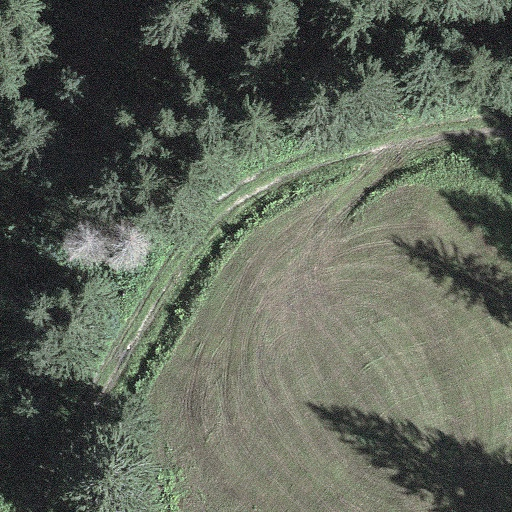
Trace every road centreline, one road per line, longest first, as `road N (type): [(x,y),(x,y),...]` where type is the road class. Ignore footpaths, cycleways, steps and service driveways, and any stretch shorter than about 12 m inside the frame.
road 1 (track): [(511,125),(417,134),(302,163),(218,212),(155,303),(43,511)]
road 2 (track): [(322,226),(361,181),(441,131)]
